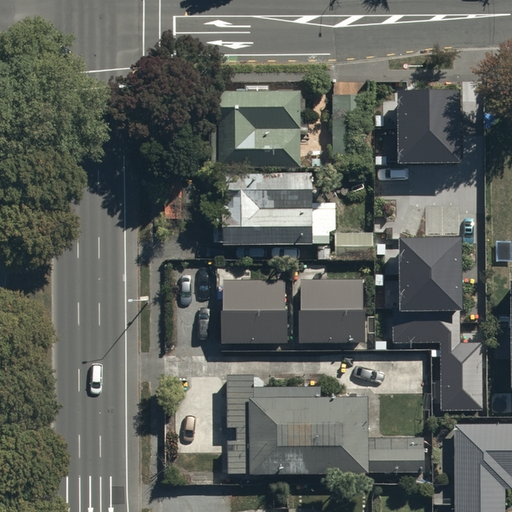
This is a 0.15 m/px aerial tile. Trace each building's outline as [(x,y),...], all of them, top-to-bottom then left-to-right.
[(247,94),(206,95),(206,115),(219,115),(219,166),(301,165),(300,94),(271,94),(271,84),(247,85),(247,94)] [(397,92),(398,163),(459,162),(458,91),(397,92)] [(367,93),(330,94),(331,161),(368,160),(367,93)] [(511,142),(497,142),(498,257),(502,257),(502,265),(511,265),(511,142)] [(217,243),(314,242),(313,172),(216,173),(217,243)] [(441,342),(442,409),(481,409),(481,344),(459,345),(458,239),(402,240),(402,312),(395,312),(395,343),(441,342)] [(361,281),(300,282),(301,341),(362,341),(361,281)] [(285,282),(224,283),(225,342),(286,341),(285,282)] [(254,399),(254,472),(370,472),(370,469),(423,469),(423,434),(366,434),(366,399),(254,399)] [(511,422),(454,423),(454,511),(504,511),(504,485),(511,485),(511,475),(511,422)]
